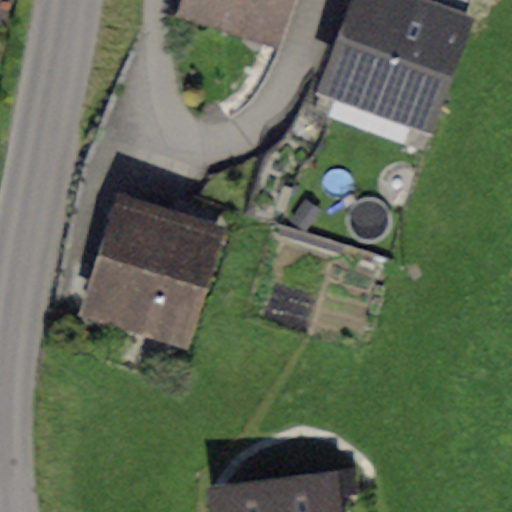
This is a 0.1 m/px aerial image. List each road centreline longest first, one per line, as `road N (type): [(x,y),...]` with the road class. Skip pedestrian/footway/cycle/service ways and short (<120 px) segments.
road 1 (tertiary): [(74,0),(12,322),(13,511)]
road 2 (residential): [(215,154),(182,150),(163,117),(155,66),(159,0)]
road 3 (residential): [(215,154),(270,85),(305,0)]
